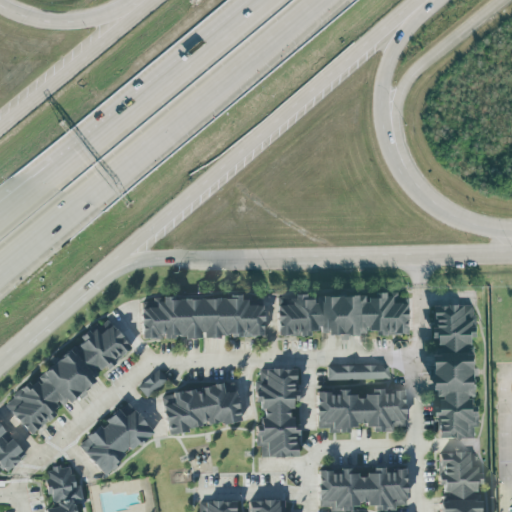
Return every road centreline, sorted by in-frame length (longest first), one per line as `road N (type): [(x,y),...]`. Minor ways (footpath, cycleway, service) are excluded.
road 1 (motorway): [(0,270),(320,0)]
road 2 (primary): [(118,261),(428,0)]
road 3 (primary): [(118,261),(489,255),(511,242)]
road 4 (primary): [(511,242),(416,191),(396,155),(385,95),(398,49),(420,18)]
road 5 (motorway): [(169,84),(0,220)]
road 6 (motorway): [(169,84),(0,200)]
road 7 (primary): [(150,0),(0,120)]
road 8 (primary): [(386,124),(400,87),(419,66),(499,0)]
road 9 (primary): [(128,0),(75,17),(28,16),(0,1)]
road 10 (motorway): [(266,0),(169,84)]
road 11 (primary): [(28,342),(118,261)]
